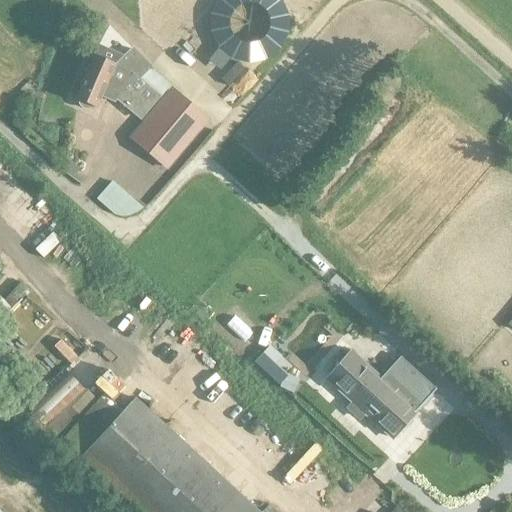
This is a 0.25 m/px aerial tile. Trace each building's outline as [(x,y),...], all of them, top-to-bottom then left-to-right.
[(94,56),(76,97),(79,99),(78,103),(79,106),(84,109),(87,109),(90,108),(92,105),(96,106),(102,93),(117,99),(140,118),(158,96),(137,79),(149,67),(132,49),(114,66),(94,56)] [(172,92),(134,139),(165,165),(204,119),(172,92)] [(114,178),(97,196),(125,222),(141,204),(114,178)] [(0,298),(0,316),(9,306),(0,298)] [(380,379),(367,367),(376,357),(367,349),(358,359),(351,353),(327,379),(392,437),(415,410),(416,411),(435,390),(399,357),(380,379)] [(42,434),(86,392),(65,371),(20,411),(42,434)] [(281,387),(293,392),(298,380),(286,374),(281,387)] [(139,511),(258,511),(135,398),(123,411),(104,394),(62,440),(139,511)] [(511,432),(499,447),(511,458),(511,432)]
